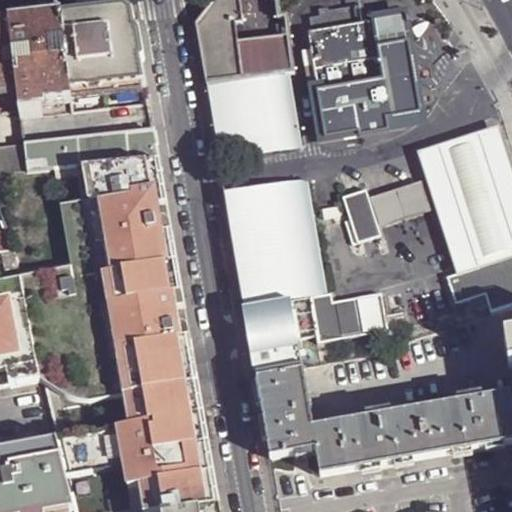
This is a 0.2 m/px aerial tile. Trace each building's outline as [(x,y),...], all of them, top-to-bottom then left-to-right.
[(229,0),(217,1),(199,25),(209,85),(238,82),(232,45),(229,26),(238,25),(246,24),(244,4),(243,2),(240,0),(229,0)] [(84,15),(62,17),(72,95),(106,92),(148,88),(136,20),(124,10),(84,15)] [(72,95),(62,17),(41,20),(13,23),(21,99),(22,109),(23,115),(46,113),(44,103),(73,100),(72,95)] [(376,22),(310,33),(313,50),(316,65),(321,100),(324,115),(328,138),(403,127),(400,110),(420,107),(414,70),(408,63),(403,60),(394,58),(383,57),(376,22)] [(0,100),(21,99),(13,23),(0,24),(0,100)] [(316,65),(313,50),(303,52),(306,67),(316,65)] [(304,149),(291,75),(238,82),(209,85),(222,162),(304,149)] [(0,111),(22,109),(21,99),(0,100),(0,111)] [(324,115),(321,100),(311,101),(314,117),(324,115)] [(460,141),(420,154),(451,249),(460,276),(511,259),(511,163),(500,128),(460,141)] [(161,162),(155,132),(153,132),(27,143),(31,173),(161,162)] [(0,175),(31,173),(27,143),(0,145),(0,175)] [(0,389),(46,381),(50,388),(57,394),(67,400),(76,403),(88,404),(126,396),(132,426),(59,440),(76,507),(76,511),(202,511),(220,510),(161,162),(31,173),(0,175),(0,211),(7,229),(13,254),(0,255),(0,389)] [(313,180),(228,195),(248,310),(292,303),(313,299),(333,295),(313,180)] [(433,213),(424,183),(397,191),(373,199),(382,229),(405,222),(433,213)] [(369,191),(345,199),(358,245),(383,238),(369,191)] [(343,218),(341,208),(324,211),(326,221),(343,218)] [(0,255),(13,254),(7,229),(0,230),(0,255)] [(463,325),(511,309),(511,259),(460,276),(449,279),(463,325)] [(391,334),(383,296),(335,305),(333,295),(313,299),(323,348),(391,334)] [(292,303),(248,310),(248,312),(255,311),(262,357),(256,360),(259,376),(304,369),(292,303)] [(255,311),(248,312),(256,360),(262,357),(255,311)] [(511,397),(511,395),(315,430),(305,369),(304,369),(259,376),(273,461),(317,453),(321,478),(511,444),(511,397)] [(49,511),(76,507),(59,440),(0,451),(0,511),(49,511)]
